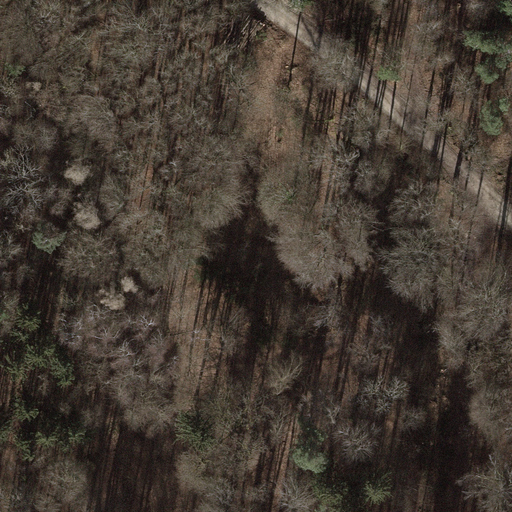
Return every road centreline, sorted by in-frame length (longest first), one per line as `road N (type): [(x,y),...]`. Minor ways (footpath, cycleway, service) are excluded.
road 1 (track): [(209,369),(333,346),(396,325),(466,276),(511,216)]
road 2 (track): [(511,217),(301,28),(250,0)]
road 3 (track): [(439,147),(399,0)]
